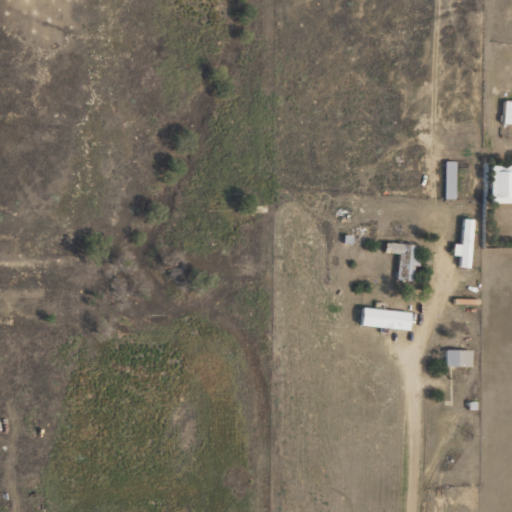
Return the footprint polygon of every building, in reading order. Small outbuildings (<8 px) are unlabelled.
[(511,102),(501,102),(500,125),(511,125),(511,102)] [(451,200),(451,163),(443,163),(443,200),(451,200)] [(511,204),(511,166),(489,166),(489,205),(511,204)] [(491,225),(511,224),(511,209),(491,210),(491,225)] [(459,269),(468,269),(468,222),(459,222),(459,269)] [(413,247),(381,244),(380,256),(394,257),(392,282),(409,284),(413,247)] [(407,314),(357,310),(355,328),(405,332),(407,314)] [(469,352),(442,352),(442,368),(469,368),(469,352)]
